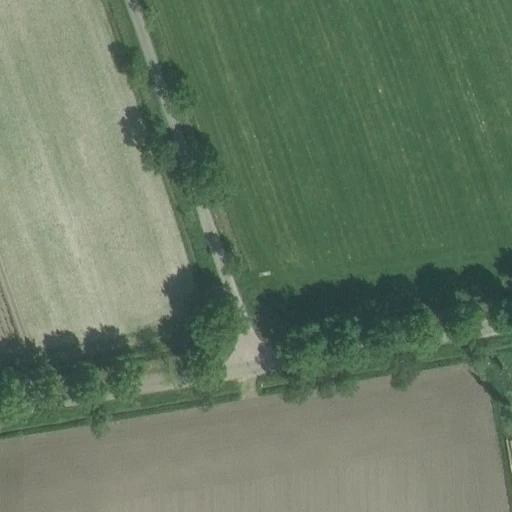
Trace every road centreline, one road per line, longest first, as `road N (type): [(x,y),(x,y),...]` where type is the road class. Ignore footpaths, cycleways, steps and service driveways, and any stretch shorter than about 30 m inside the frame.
road 1 (unclassified): [(253,373),(125,0)]
road 2 (unclassified): [(253,373),(511,330)]
road 3 (unclassified): [(0,416),(253,373)]
